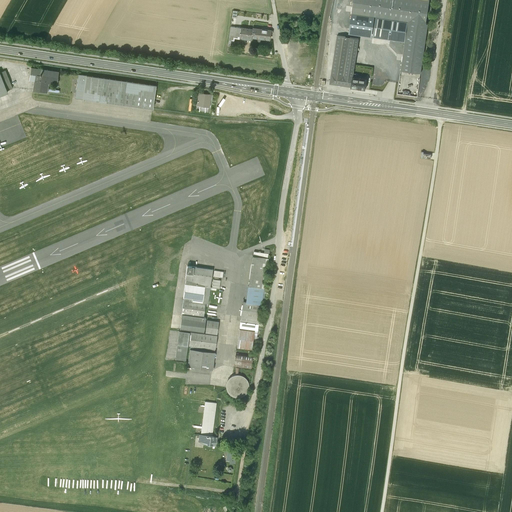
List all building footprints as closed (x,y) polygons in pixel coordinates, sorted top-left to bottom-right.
[(429,0),(427,0),(354,0),(350,30),(406,38),(401,70),(421,73),(428,24),(425,23),(429,0)] [(239,41),(239,38),(241,27),(230,26),(229,40),(234,40),(239,41)] [(253,29),(241,27),(239,38),(251,40),(252,37),(253,29)] [(261,30),(253,29),(252,37),(254,37),(254,38),(257,38),(260,39),(265,39),(270,40),(272,30),(266,29),(262,29),(261,30)] [(352,77),(358,38),(337,35),(330,84),(351,87),(352,77)] [(42,68),(31,67),(29,79),(34,80),(33,90),(47,92),(49,82),(57,83),(59,71),(42,68)] [(0,95),(8,92),(7,90),(12,88),(5,71),(0,72),(0,95)] [(156,85),(78,74),(75,97),(153,108),(156,85)] [(365,89),(367,79),(352,77),(351,87),(365,89)] [(212,95),(198,93),(196,105),(209,107),(210,100),(212,100),(212,95)] [(253,255),(248,286),(264,288),(268,258),(253,255)] [(213,269),(187,266),(185,279),(186,279),(210,287),(213,269)] [(185,285),(210,288),(210,287),(186,279),(185,285)] [(220,280),(213,279),(211,289),(216,290),(216,288),(219,288),(220,280)] [(185,285),(185,284),(183,297),(184,297),(208,300),(210,288),(185,285)] [(261,300),(264,300),(265,288),(264,288),(248,286),(246,298),(247,298),(261,300)] [(208,300),(184,297),(181,313),(204,316),(205,303),(208,303),(208,300)] [(246,302),(261,304),(261,307),(262,307),(264,300),(261,300),(247,298),(246,302)] [(243,302),(240,321),(258,324),(261,307),(261,304),(246,302),(243,302)] [(206,317),(182,314),(180,329),(204,332),(205,322),(206,317)] [(219,322),(207,320),(205,333),(217,334),(219,322)] [(240,322),(239,328),(258,330),(258,324),(240,322)] [(239,328),(237,348),(249,350),(252,350),(254,330),(239,328)] [(189,332),(179,331),(175,359),(185,360),(189,332)] [(215,349),(217,336),(191,332),(189,345),(190,346),(215,349)] [(212,370),(215,352),(214,352),(190,348),(187,367),(212,370)] [(249,354),(236,353),(234,367),(242,368),(251,369),(253,355),(249,354)] [(228,393),(230,395),(234,397),(238,398),(243,396),(246,394),(249,390),(249,385),(248,381),(245,377),(241,375),(239,375),(236,375),(234,375),(232,376),(229,379),(226,383),(226,387),(226,390),(228,393)] [(216,403),(205,401),(201,429),(200,434),(206,435),(211,436),(212,436),(216,403)] [(206,435),(200,434),(199,434),(199,435),(198,441),(209,445),(216,444),(217,436),(215,436),(214,436),(212,436),(211,436),(206,435)] [(227,453),(226,460),(229,460),(235,461),(236,455),(234,454),(235,447),(230,446),(229,448),(229,454),(227,453)]
